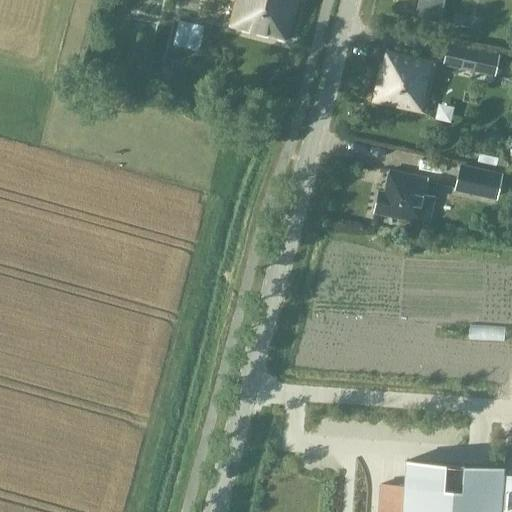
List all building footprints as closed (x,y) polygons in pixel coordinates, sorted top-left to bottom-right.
[(231,0),(238,2),(232,26),(288,40),(297,0),(231,0)] [(479,50),(448,43),(444,64),(474,70),(479,50)] [(424,111),(436,60),(387,48),(383,63),(380,62),(371,99),(424,111)] [(496,198),(501,176),(460,167),(455,189),(496,198)] [(389,173),(390,171),(388,171),(384,192),(379,191),(374,212),(375,213),(376,211),(417,220),(416,222),(418,222),(427,179),(426,179),(425,181),(389,173)] [(393,475),(394,453),(374,453),(374,474),(393,475)] [(510,511),(511,474),(503,474),(503,468),(406,461),(404,486),(380,484),(378,511),(510,511)]
